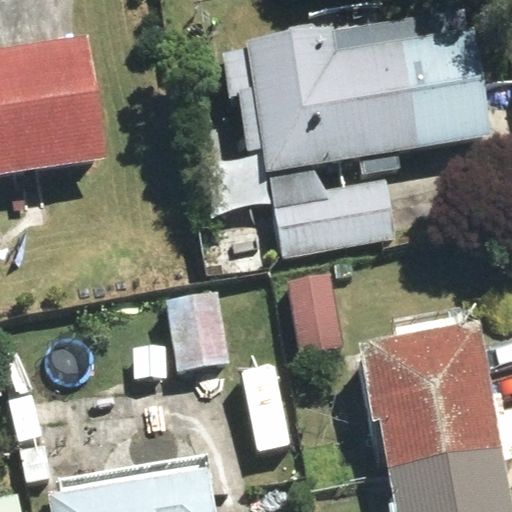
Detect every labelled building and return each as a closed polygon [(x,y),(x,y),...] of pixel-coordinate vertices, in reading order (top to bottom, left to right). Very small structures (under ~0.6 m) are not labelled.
[(496,152),(476,24),(400,32),(398,16),(311,25),(314,51),(220,61),(225,114),(238,112),(244,169),(267,166),(269,189),(392,169),(496,152)] [(88,45),(0,59),(0,188),(108,172),(88,45)] [(392,169),(269,189),(282,265),(404,245),(392,169)] [(330,273),(287,279),(299,364),(342,358),(330,273)] [(220,302),(166,309),(176,380),(230,372),(220,302)] [(480,338),(363,360),(391,511),(508,511),(500,467),(511,464),(511,405),(493,409),(480,338)] [(217,511),(213,483),(51,511),(217,511)]
